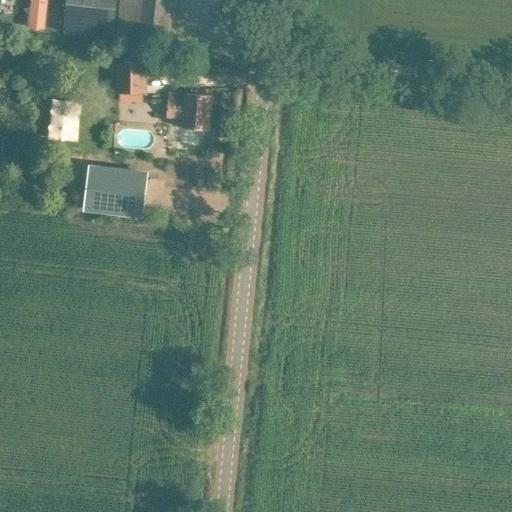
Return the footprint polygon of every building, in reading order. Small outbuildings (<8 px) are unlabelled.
[(114,0),(65,0),(64,32),(113,35),(114,0)] [(148,39),(168,42),(172,0),(118,0),(115,36),(148,39)] [(118,92),(145,92),(145,63),(118,63),(118,92)] [(187,136),(187,138),(187,139),(187,140),(188,141),(189,142),(189,143),(191,144),(192,144),(193,145),(195,145),(196,145),(198,145),(200,144),(201,143),(202,142),(203,141),(203,139),(203,138),(204,130),(208,130),(211,95),(187,93),(186,102),(168,101),(167,116),(185,118),(184,128),(188,128),(187,136)] [(142,217),(147,173),(90,166),(85,211),(142,217)]
